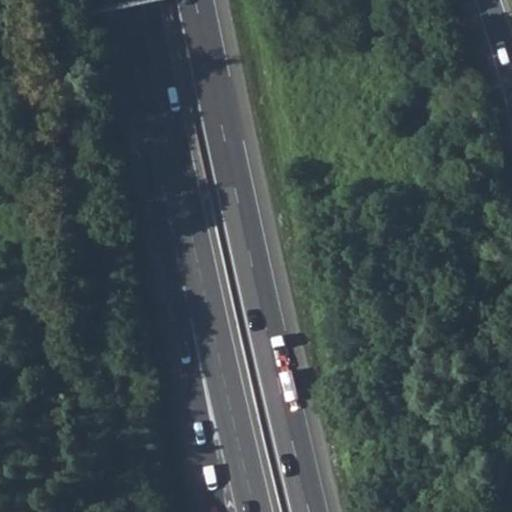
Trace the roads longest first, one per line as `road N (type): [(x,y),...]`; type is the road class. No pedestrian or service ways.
road 1 (trunk): [(310,511),(195,0)]
road 2 (trunk): [(192,254),(255,511)]
road 3 (trunk): [(192,254),(180,324),(217,511)]
road 4 (trunk): [(142,0),(192,254)]
